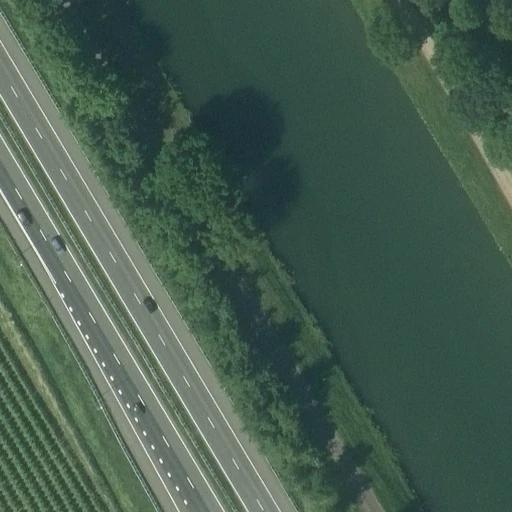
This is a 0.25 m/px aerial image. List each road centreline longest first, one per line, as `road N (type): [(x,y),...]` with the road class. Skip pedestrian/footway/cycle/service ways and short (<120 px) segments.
road 1 (unclassified): [(383,511),(62,0)]
road 2 (motorway): [(266,511),(0,72)]
road 3 (motorway): [(0,166),(207,511)]
road 4 (track): [(391,0),(511,200)]
